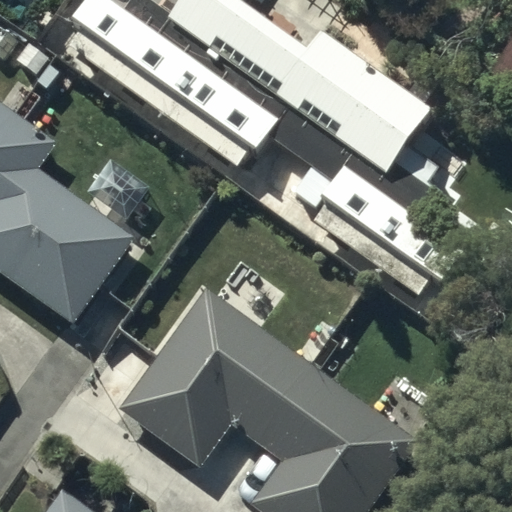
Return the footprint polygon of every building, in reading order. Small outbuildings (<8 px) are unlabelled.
[(80,49),(69,65),(239,185),(248,171),(252,173),(267,152),(309,181),(293,204),(321,224),(312,237),(420,313),(428,301),(438,307),(465,269),(432,247),(447,226),(435,218),(441,210),(400,182),(435,132),(321,52),(307,72),(302,68),(328,31),(290,4),(264,40),(243,26),(259,4),(253,0),(200,0),(176,34),(140,8),(126,27),(98,8),(72,44),(80,49)] [(511,0),(487,0),(511,17),(511,0)] [(511,69),(497,92),(511,102),(511,69)] [(0,286),(72,338),(134,251),(40,184),(58,159),(0,117),(0,286)] [(206,304),(118,426),(200,486),(233,440),(283,476),(256,511),(378,511),(417,458),(206,304)]
